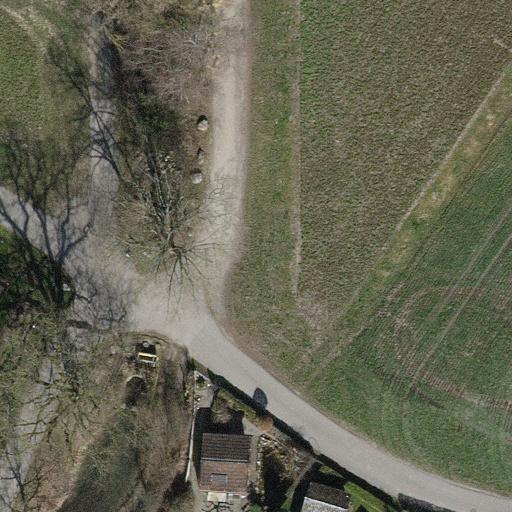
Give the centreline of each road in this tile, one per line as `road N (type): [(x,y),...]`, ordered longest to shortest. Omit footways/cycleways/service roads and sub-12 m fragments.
road 1 (track): [(511,511),(408,489),(84,258)]
road 2 (track): [(231,0),(241,94),(221,356)]
road 3 (track): [(0,511),(84,258)]
road 4 (track): [(94,0),(108,165),(84,258)]
